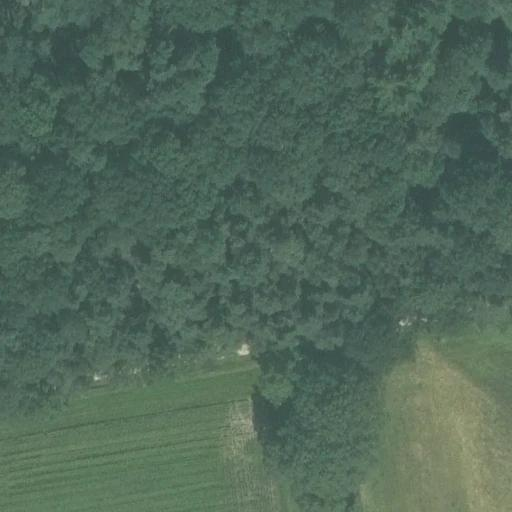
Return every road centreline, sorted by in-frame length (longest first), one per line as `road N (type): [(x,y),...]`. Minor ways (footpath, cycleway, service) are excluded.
road 1 (track): [(511,307),(0,393)]
road 2 (track): [(511,225),(203,0)]
road 3 (track): [(390,132),(467,0)]
